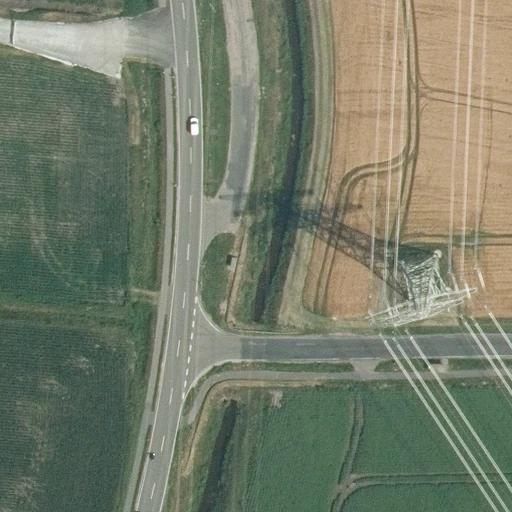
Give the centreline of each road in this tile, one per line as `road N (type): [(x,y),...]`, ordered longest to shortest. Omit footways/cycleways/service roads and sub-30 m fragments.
road 1 (tertiary): [(193,0),(201,149),(189,345)]
road 2 (tertiary): [(189,345),(511,345)]
road 3 (tertiary): [(189,345),(142,511)]
